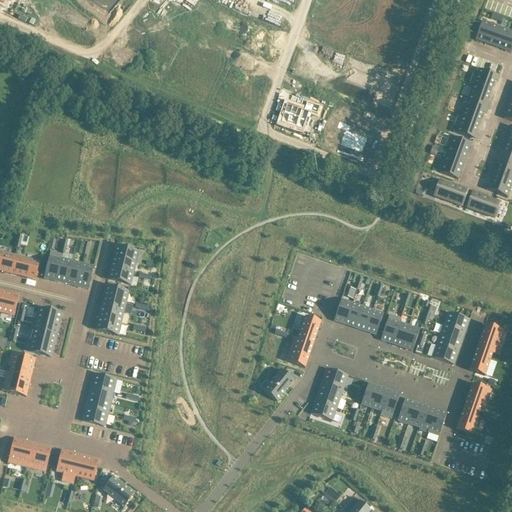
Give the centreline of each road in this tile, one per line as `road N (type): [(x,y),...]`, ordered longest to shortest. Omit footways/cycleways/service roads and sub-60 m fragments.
road 1 (residential): [(307,0),(262,128),(374,175),(435,0)]
road 2 (unclassified): [(459,0),(389,190)]
road 3 (residential): [(0,17),(91,56),(143,0)]
road 4 (residential): [(456,402),(317,354)]
road 5 (residential): [(59,435),(111,450),(123,472),(174,511)]
road 6 (residential): [(92,302),(59,435)]
road 7 (unclassified): [(200,511),(276,415)]
road 8 (residential): [(473,183),(510,67)]
